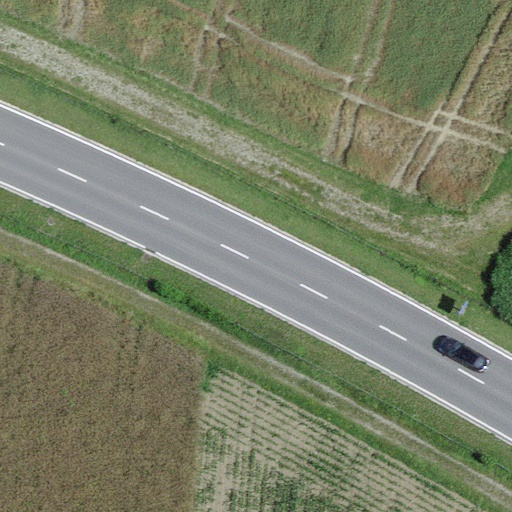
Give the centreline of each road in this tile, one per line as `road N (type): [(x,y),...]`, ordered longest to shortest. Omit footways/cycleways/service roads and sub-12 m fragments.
road 1 (track): [(0,235),(330,390),(511,496)]
road 2 (secondary): [(511,400),(234,251),(0,144)]
road 3 (track): [(0,42),(174,118),(402,239)]
